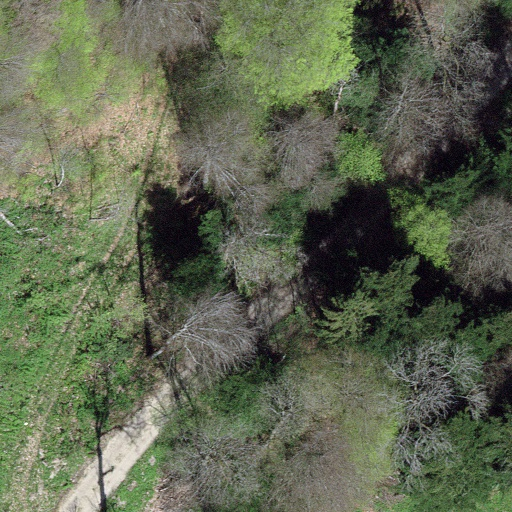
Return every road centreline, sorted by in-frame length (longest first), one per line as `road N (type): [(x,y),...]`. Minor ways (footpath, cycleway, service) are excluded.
road 1 (track): [(511,67),(108,465),(71,511)]
road 2 (track): [(15,511),(28,450),(151,190),(198,0)]
